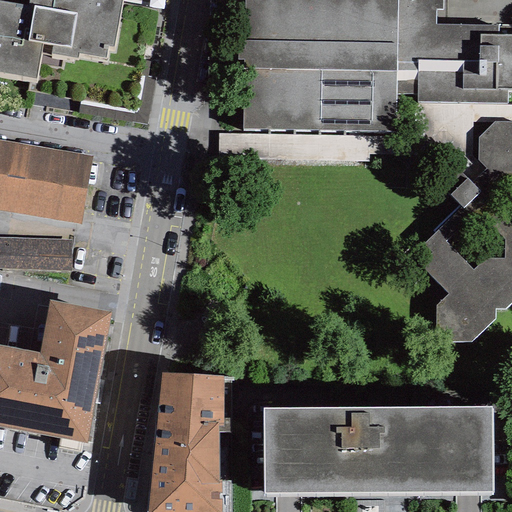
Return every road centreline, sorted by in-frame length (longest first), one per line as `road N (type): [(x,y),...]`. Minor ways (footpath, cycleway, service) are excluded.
road 1 (residential): [(104,511),(197,0)]
road 2 (unknown): [(150,256),(0,238)]
